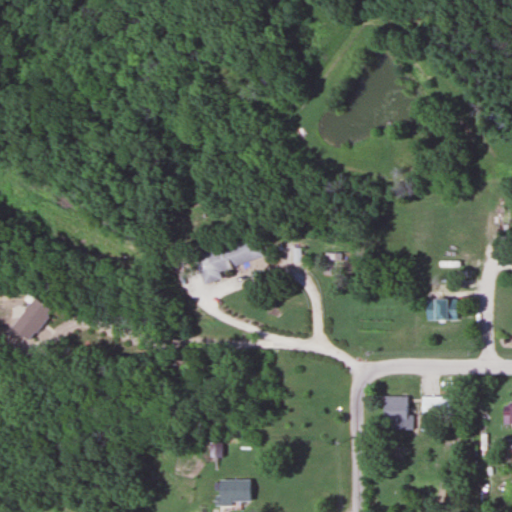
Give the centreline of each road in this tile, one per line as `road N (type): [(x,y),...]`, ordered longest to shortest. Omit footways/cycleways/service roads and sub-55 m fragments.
road 1 (residential): [(511,368),(363,373)]
road 2 (residential): [(357,511),(354,402),(363,373)]
